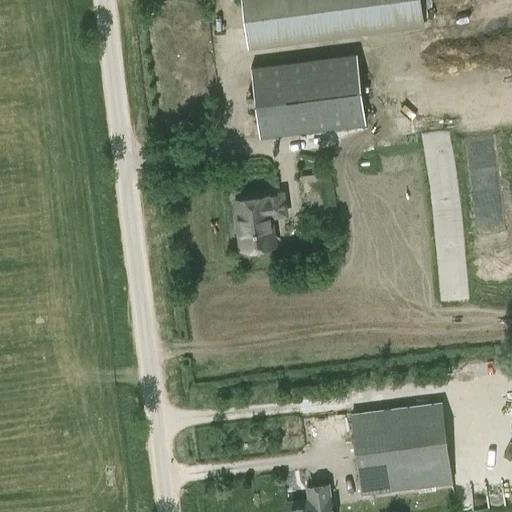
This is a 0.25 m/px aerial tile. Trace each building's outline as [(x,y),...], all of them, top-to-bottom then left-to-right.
[(243,0),(249,44),(426,22),(422,0),(243,0)] [(435,70),(475,69),(474,43),(434,44),(435,70)] [(358,52),(252,66),(261,135),(367,122),(358,52)] [(236,199),(243,248),(275,244),(271,214),(286,212),(283,193),(236,199)] [(351,412),(362,494),(454,482),(442,400),(351,412)] [(287,501),(288,511),(332,511),(329,483),(308,486),(310,498),(287,501)]
